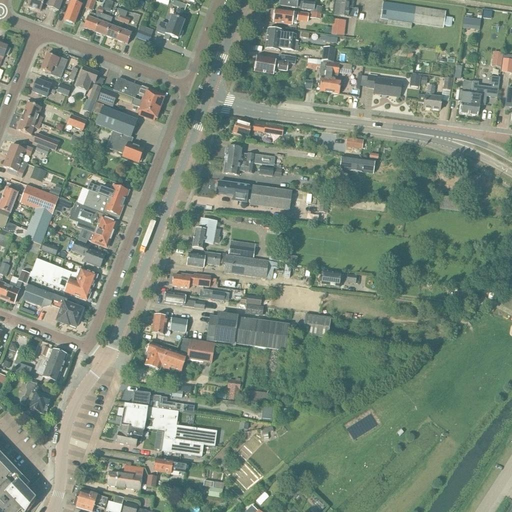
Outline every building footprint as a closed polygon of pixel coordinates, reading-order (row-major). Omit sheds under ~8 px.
[(29,0),(27,7),(40,12),(43,4),(48,6),(47,8),(58,12),(62,0),(29,0)] [(69,6),(67,12),(64,21),(74,25),(80,10),(79,9),(82,1),(79,0),(77,0),(77,4),(72,2),(71,6),(69,6)] [(95,0),(88,0),(85,9),(92,11),(95,0)] [(103,9),(103,11),(109,13),(113,3),(107,0),(103,9)] [(311,10),(311,13),(321,14),(322,7),(314,6),(314,3),(303,1),(303,2),(297,2),(297,0),(280,0),(279,6),(311,10)] [(342,0),(336,0),(334,16),(352,18),(354,2),(342,0)] [(178,8),(178,10),(175,18),(172,17),(169,26),(161,23),(157,33),(169,37),(170,36),(178,39),(184,21),(181,20),(187,5),(174,1),(172,6),(178,8)] [(380,19),(388,20),(387,25),(411,29),(412,23),(443,28),(444,26),(451,27),(452,18),(445,17),(446,12),(383,3),(380,19)] [(83,28),(94,32),(98,22),(99,22),(102,15),(102,14),(103,11),(103,9),(98,7),(95,15),(90,13),(88,18),(87,18),(83,28)] [(308,23),(309,18),(309,14),(275,10),(273,23),(291,26),(291,24),(295,24),(295,19),(297,19),(297,22),(308,23)] [(121,12),(118,21),(123,23),(126,18),(127,14),(121,12)] [(98,22),(94,32),(105,36),(109,26),(110,26),(113,18),(107,16),(106,17),(102,15),(99,22),(98,22)] [(463,18),(462,29),(479,31),(480,20),(463,18)] [(109,26),(105,36),(116,41),(120,30),(109,26)] [(120,30),(116,41),(127,45),(131,34),(120,30)] [(139,30),(136,38),(149,43),(151,34),(139,30)] [(268,30),(266,40),(298,44),(298,42),(295,41),(296,35),(288,34),(282,34),(282,32),(278,31),(268,30)] [(280,49),(294,51),(299,52),(299,46),(298,46),(298,44),(266,40),(265,50),(279,52),(280,49)] [(8,47),(0,44),(0,65),(2,60),(3,60),(5,55),(8,56),(10,49),(7,48),(8,47)] [(336,50),(323,48),(321,61),(334,63),(336,50)] [(494,52),(492,66),(501,68),(502,54),(494,52)] [(64,70),(67,61),(59,58),(59,59),(47,54),(44,62),(64,70)] [(266,59),(257,58),(255,71),(273,74),(274,67),(278,67),(278,70),(286,72),(288,64),(295,65),(296,58),(279,55),(278,60),(266,58),(266,59)] [(511,73),(511,60),(503,59),(501,73),(511,73)] [(319,92),(329,93),(333,65),(321,63),(321,61),(308,60),(306,69),(316,70),(316,68),(320,69),(319,77),(321,78),(319,92)] [(64,70),(44,62),(41,70),(50,74),(49,75),(60,79),(64,70)] [(351,68),(333,65),(329,93),(339,95),(341,81),(337,80),(339,69),(351,71),(351,68)] [(91,82),(95,83),(98,74),(83,68),(76,88),(86,92),(91,82)] [(410,84),(420,86),(421,77),(411,75),(410,84)] [(399,98),(401,88),(401,83),(376,80),(377,77),(368,76),(366,88),(374,89),(373,94),(399,98)] [(473,82),(468,115),(478,117),(479,105),(485,106),(486,97),(497,99),(500,78),(489,77),(488,83),(492,84),(491,88),(477,86),(478,83),(473,82)] [(118,79),(114,89),(113,91),(129,97),(133,99),(135,100),(136,95),(143,98),(141,102),(159,109),(164,96),(148,90),(148,91),(146,90),(146,89),(140,87),(140,88),(125,82),(118,79)] [(451,79),(445,79),(443,90),(450,91),(451,79)] [(50,86),(46,84),(37,80),(32,92),(46,97),(48,92),(53,94),(55,88),(50,86)] [(305,81),(304,90),(311,91),(312,82),(305,81)] [(459,114),(468,115),(473,82),(467,82),(465,92),(459,91),(457,102),(461,102),(459,114)] [(56,92),(68,96),(70,89),(59,84),(56,92)] [(94,86),(88,101),(94,104),(100,88),(94,86)] [(419,95),(418,103),(424,104),(423,109),(439,111),(441,98),(433,97),(434,87),(428,86),(427,96),(419,95)] [(97,102),(113,108),(118,94),(103,88),(97,102)] [(141,102),(135,100),(133,99),(131,105),(141,108),(138,115),(155,121),(159,109),(141,102)] [(40,108),(37,107),(28,103),(22,117),(40,124),(42,118),(37,116),(40,108)] [(137,121),(95,105),(92,113),(99,115),(95,126),(112,132),(106,148),(123,155),(123,156),(139,162),(143,150),(130,145),(133,139),(130,138),(137,121)] [(71,115),(67,125),(84,132),(88,122),(71,115)] [(17,131),(26,134),(30,136),(33,128),(38,130),(40,124),(22,117),(17,131)] [(264,133),(282,137),(283,129),(265,126),(265,127),(251,125),(251,126),(236,122),(233,133),(248,138),(250,131),(264,133)] [(58,124),(55,130),(61,132),(64,126),(58,124)] [(92,134),(89,142),(101,146),(104,139),(92,134)] [(33,143),(49,149),(56,152),(58,144),(36,135),(33,143)] [(345,148),(362,150),(363,141),(346,138),(345,148)] [(11,145),(7,157),(20,162),(23,154),(30,157),(33,150),(18,144),(17,147),(11,145)] [(37,146),(35,151),(46,155),(48,150),(37,146)] [(227,147),(225,161),(254,165),(254,164),(261,165),(262,157),(255,156),(254,156),(241,154),(242,149),(237,148),(227,147)] [(20,162),(7,157),(3,168),(8,169),(7,173),(21,178),(24,172),(18,169),(20,162)] [(342,158),(340,170),(373,175),(374,162),(342,158)] [(254,165),(225,161),(223,174),(237,176),(238,172),(244,173),(244,174),(252,175),(254,165)] [(34,167),(30,178),(42,183),(44,179),(51,182),(54,175),(34,167)] [(260,168),(259,175),(273,177),(274,169),(260,168)] [(26,178),(24,185),(31,188),(33,181),(26,178)] [(218,182),(217,195),(226,197),(232,198),(232,202),(239,203),(247,204),(249,187),(236,185),(228,184),(218,182)] [(89,184),(86,191),(89,192),(123,205),(128,192),(118,188),(113,187),(111,192),(89,184)] [(51,189),(49,194),(58,198),(62,187),(56,185),(54,190),(51,189)] [(3,231),(13,235),(16,227),(8,224),(9,221),(7,220),(15,200),(20,202),(20,203),(36,210),(24,238),(40,244),(57,198),(26,186),(23,197),(17,195),(17,194),(6,190),(0,204),(0,229),(3,230),(3,231)] [(289,211),(292,193),(252,187),(249,206),(289,211)] [(117,220),(123,205),(89,192),(84,204),(78,202),(77,205),(113,219),(117,220)] [(426,195),(424,208),(466,214),(467,200),(426,195)] [(328,214),(330,198),(320,197),(319,213),(328,214)] [(113,219),(77,205),(74,204),(68,220),(77,224),(78,223),(111,236),(112,235),(113,233),(113,232),(114,228),(115,228),(116,226),(115,225),(116,224),(111,222),(113,219)] [(217,223),(209,221),(201,220),(200,230),(195,229),(192,248),(203,250),(204,244),(212,245),(212,244),(219,245),(220,238),(219,238),(220,231),(216,230),(217,223)] [(88,241),(97,245),(106,248),(111,236),(78,223),(77,224),(76,228),(90,233),(88,241)] [(0,232),(0,240),(0,241),(0,246),(8,249),(13,235),(3,231),(1,230),(0,232)] [(83,262),(91,265),(100,268),(105,256),(89,250),(91,247),(74,241),(70,252),(85,257),(83,262)] [(229,246),(228,255),(253,259),(255,245),(230,241),(229,246)] [(43,243),(41,251),(55,256),(58,249),(43,243)] [(188,254),(187,266),(203,268),(204,264),(219,266),(221,256),(205,253),(204,256),(188,254)] [(66,254),(64,260),(78,265),(80,260),(66,254)] [(268,262),(247,259),(228,257),(226,256),(223,274),(266,280),(266,279),(271,280),(273,269),(275,270),(276,265),(268,263),(268,262)] [(2,263),(0,267),(0,273),(6,276),(10,267),(9,266),(10,261),(4,259),(2,263)] [(30,276),(29,278),(50,285),(57,288),(88,300),(95,281),(97,277),(95,276),(86,273),(78,270),(76,274),(72,274),(42,262),(41,262),(40,261),(39,261),(38,261),(38,260),(37,260),(36,261),(33,269),(32,269),(30,276)] [(290,267),(289,278),(299,279),(300,268),(290,267)] [(18,282),(26,285),(30,274),(22,271),(18,282)] [(340,275),(323,272),(321,285),(339,287),(339,281),(342,281),(342,277),(339,276),(340,275)] [(172,286),(172,287),(189,289),(189,286),(210,288),(210,286),(211,283),(216,283),(216,280),(211,279),(211,277),(188,275),(188,276),(181,275),(181,277),(173,276),(173,278),(172,286)] [(346,283),(355,285),(356,276),(347,275),(346,283)] [(0,298),(3,300),(9,286),(2,284),(3,281),(0,279),(0,298)] [(54,295),(26,285),(28,286),(22,301),(41,308),(50,306),(50,305),(62,310),(57,321),(75,329),(79,318),(81,319),(84,311),(66,304),(67,301),(53,296),(54,295)] [(14,288),(9,286),(3,300),(14,304),(20,289),(15,287),(14,288)] [(244,294),(264,297),(265,291),(245,288),(244,294)] [(234,301),(240,302),(242,291),(231,290),(234,296),(234,301)] [(213,292),(211,300),(224,302),(225,293),(213,292)] [(205,303),(185,300),(186,296),(165,293),(163,303),(184,306),(184,307),(209,311),(211,300),(205,300),(205,303)] [(263,307),(246,305),(245,315),(262,317),(263,307)] [(289,326),(221,316),(211,315),(207,341),(285,352),(289,326)] [(305,315),(303,335),(328,338),(330,319),(305,315)] [(152,334),(164,336),(165,329),(170,329),(170,331),(185,333),(187,321),(154,316),(152,334)] [(215,345),(192,341),(182,339),(180,355),(150,344),(147,353),(149,354),(145,366),(160,371),(161,368),(169,371),(170,369),(181,373),(185,360),(212,365),(215,345)] [(11,343),(8,350),(15,353),(17,349),(15,345),(11,343)] [(57,383),(60,374),(67,356),(42,347),(39,355),(43,357),(37,374),(43,376),(42,377),(57,383)] [(18,364),(15,372),(29,377),(32,369),(18,364)] [(228,380),(227,389),(230,390),(228,401),(238,402),(239,391),(240,391),(241,382),(240,382),(235,381),(228,380)] [(22,406),(27,408),(30,409),(30,410),(41,414),(41,413),(44,414),(47,407),(48,407),(51,399),(39,395),(42,387),(30,383),(27,384),(25,389),(26,391),(24,397),(22,398),(20,402),(22,406)] [(266,406),(268,394),(246,391),(244,404),(266,406)] [(161,397),(143,394),(133,393),(132,407),(178,413),(182,413),(183,406),(175,405),(175,408),(160,406),(161,397)] [(178,413),(132,407),(131,410),(124,409),(120,426),(144,431),(144,429),(164,432),(162,452),(201,457),(203,446),(214,447),(216,432),(176,428),(178,413)] [(263,407),(262,420),(275,421),(275,408),(263,407)] [(24,422),(31,430),(37,419),(28,415),(24,422)] [(144,431),(120,426),(120,427),(119,434),(117,434),(116,444),(136,448),(136,443),(141,444),(143,431),(144,432),(144,431)] [(273,427),(261,429),(263,441),(268,440),(268,433),(274,432),(273,427)] [(0,511),(27,511),(36,500),(25,489),(29,485),(28,485),(27,484),(28,484),(22,478),(19,480),(16,477),(19,474),(18,473),(17,474),(17,473),(17,472),(11,467),(9,469),(5,465),(8,463),(7,462),(6,461),(1,455),(0,455),(0,511)] [(186,464),(166,461),(156,459),(154,472),(170,474),(171,472),(184,474),(186,464)] [(109,473),(107,486),(140,491),(143,469),(125,466),(123,475),(109,473)] [(155,488),(156,477),(148,476),(146,487),(155,488)] [(203,487),(209,489),(222,491),(222,490),(223,490),(224,484),(203,481),(203,487)] [(298,486),(293,491),(297,495),(302,490),(298,486)] [(208,497),(221,499),(222,491),(209,489),(208,497)] [(81,491),(76,507),(89,511),(91,511),(95,503),(100,505),(99,508),(104,509),(108,499),(81,491)] [(115,496),(113,504),(122,506),(123,499),(115,496)] [(318,500),(314,504),(321,511),(325,507),(318,500)] [(120,511),(122,506),(113,504),(108,503),(106,511),(110,511),(120,511)] [(135,511),(137,506),(124,503),(122,511),(135,511)]
